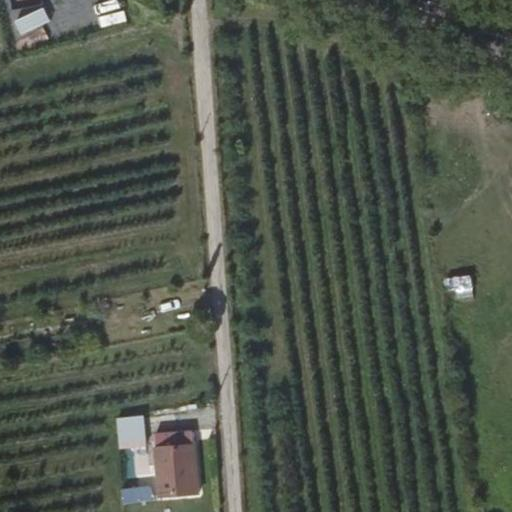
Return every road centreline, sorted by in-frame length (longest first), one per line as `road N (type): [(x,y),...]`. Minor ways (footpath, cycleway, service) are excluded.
road 1 (track): [(231,511),(200,0)]
road 2 (tertiary): [(376,0),(511,36)]
